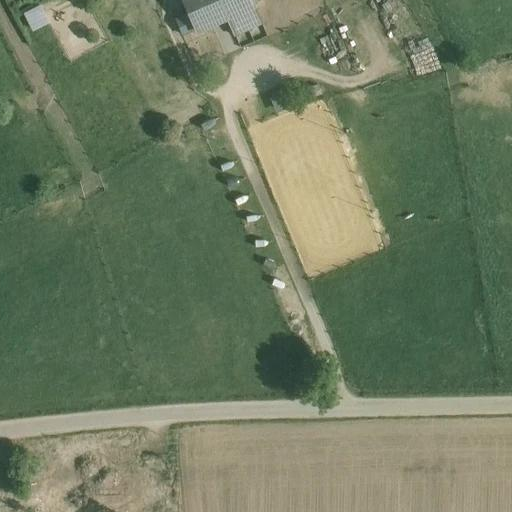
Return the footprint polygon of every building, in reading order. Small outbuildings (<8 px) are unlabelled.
[(182,0),(191,17),(196,29),(196,31),(255,5),(252,0),(182,0)] [(35,29),(53,20),(44,3),(26,13),(35,29)] [(191,17),(177,23),(183,35),(196,29),(191,17)] [(398,44),(421,32),(413,19),(390,31),(398,44)] [(409,54),(418,74),(437,66),(428,46),(409,54)] [(276,98),(281,111),(297,105),(293,92),(276,98)]
